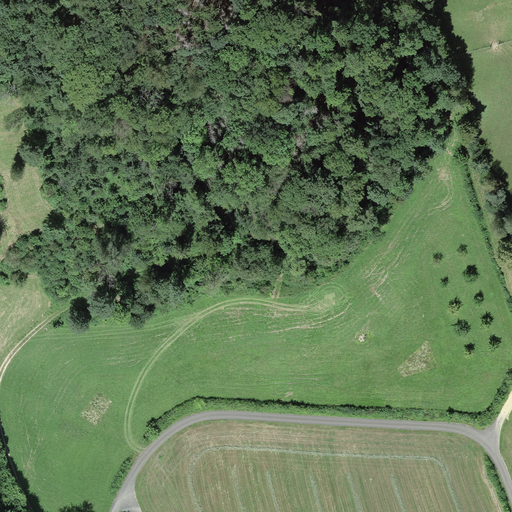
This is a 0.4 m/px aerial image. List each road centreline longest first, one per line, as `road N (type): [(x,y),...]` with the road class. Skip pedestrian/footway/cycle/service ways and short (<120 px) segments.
road 1 (track): [(0,370),(29,334),(88,289),(318,219),(467,105)]
road 2 (track): [(115,511),(130,472),(168,430),(204,415),(454,427),(495,456),(511,501)]
road 3 (track): [(0,73),(18,64),(207,42),(235,26),(244,0)]
